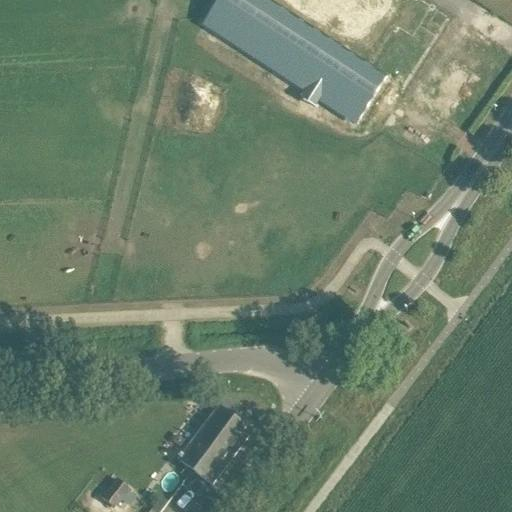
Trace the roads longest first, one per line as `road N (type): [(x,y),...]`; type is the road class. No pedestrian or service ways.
road 1 (tertiary): [(0,377),(281,365),(319,391)]
road 2 (secondary): [(464,191),(394,255),(364,334)]
road 3 (secondary): [(364,334),(423,280),(464,191)]
road 4 (secondary): [(229,511),(319,391)]
